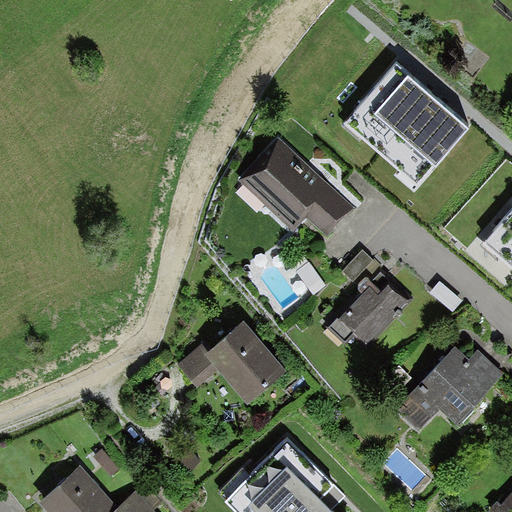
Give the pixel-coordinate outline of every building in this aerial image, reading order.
[(466,118),(397,60),(346,119),(415,177),(466,118)] [(282,141),(244,179),(293,228),(306,215),(324,233),(350,207),(282,141)] [(511,206),(483,240),(511,264),(511,206)] [(374,257),(364,247),(343,269),(353,279),(374,257)] [(325,282),(308,258),(297,265),(315,289),(325,282)] [(364,345),(412,298),(389,276),(381,284),(370,273),(366,274),(359,280),(358,284),(362,289),(327,323),(346,342),(354,334),(364,345)] [(463,298),(441,278),(431,289),(453,309),(463,298)] [(285,364),(244,313),(209,341),(206,337),(178,359),(197,383),(221,364),(246,394),(285,364)] [(469,354),(457,342),(398,401),(421,424),(441,404),(459,422),(485,395),(482,392),(503,371),(477,346),(469,354)] [(339,482),(293,435),(226,501),(237,511),(331,511),(320,501),(339,482)] [(103,446),(94,454),(111,474),(120,466),(103,446)] [(109,511),(115,507),(78,465),(39,499),(50,511),(109,511)] [(135,490),(115,507),(109,511),(153,511),(152,510),(159,505),(144,487),(137,493),(135,490)] [(511,511),(511,493),(501,505),(496,501),(487,511),(511,511)]
